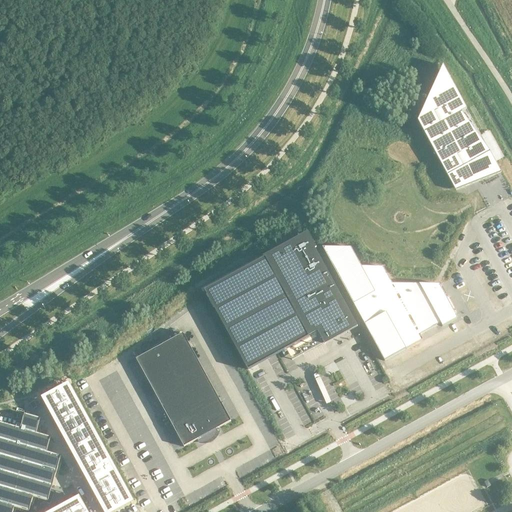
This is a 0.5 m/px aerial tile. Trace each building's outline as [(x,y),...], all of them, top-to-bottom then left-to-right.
[(443,67),(430,94),(426,99),(427,101),(418,122),(455,191),(501,173),(443,67)] [(357,327),(356,325),(314,249),(316,248),(307,232),(263,257),(263,258),(204,291),(248,371),(286,350),(284,351),(283,351),(283,352),(283,353),(283,354),(283,355),(284,355),(284,356),(285,356),(286,356),(289,354),(292,360),(323,343),(324,345),(357,327)] [(454,312),(452,308),(447,299),(449,298),(448,297),(446,298),(439,285),(392,284),(383,267),(361,267),(351,248),(322,247),(384,361),(423,340),(420,335),(440,324),(442,327),(457,318),(454,313),(456,312),(456,311),(454,312)] [(184,447),(231,421),(183,334),(136,360),(184,447)] [(68,387),(45,399),(106,511),(110,511),(130,501),(68,387)] [(0,511),(13,511),(14,508),(28,511),(34,496),(49,501),(51,493),(42,490),(40,487),(39,487),(40,484),(52,487),(61,457),(46,452),(51,438),(36,434),(40,419),(25,414),(21,425),(16,424),(15,427),(0,422),(0,511)] [(87,511),(80,499),(56,511),(87,511)]
